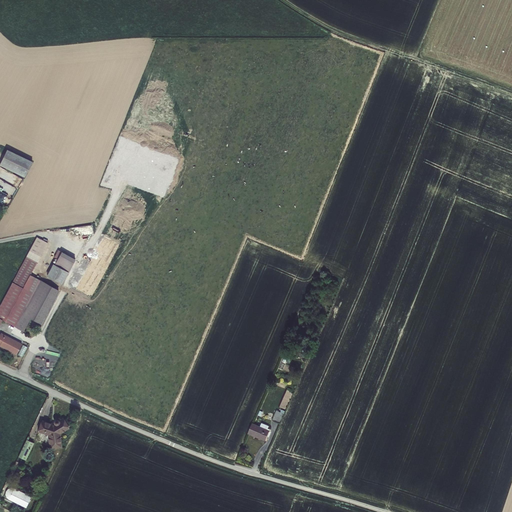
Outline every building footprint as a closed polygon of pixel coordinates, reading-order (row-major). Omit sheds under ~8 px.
[(35,166),(10,154),(1,168),(25,182),(35,166)] [(0,304),(0,317),(32,266),(36,269),(52,242),(40,236),(0,304)] [(66,281),(77,261),(63,254),(52,274),(66,281)] [(0,317),(0,324),(4,318),(23,329),(31,316),(42,322),(61,289),(43,279),(35,293),(25,287),(36,269),(32,266),(0,317)] [(19,345),(0,334),(0,347),(14,356),(19,345)] [(23,356),(28,346),(23,344),(19,354),(23,356)] [(283,416),(275,412),(271,421),(279,425),(283,416)] [(42,419),(37,428),(49,433),(50,445),(62,444),(60,432),(69,427),(64,417),(59,420),(58,419),(57,419),(56,419),(55,420),(55,422),(52,423),(42,419)] [(265,432),(266,427),(258,424),(257,428),(250,426),(247,435),(255,438),(255,437),(264,440),(268,433),(265,432)] [(35,442),(27,438),(18,456),(26,460),(35,442)] [(34,489),(17,481),(16,481),(14,481),(13,481),(12,481),(11,481),(10,482),(9,483),(9,484),(9,485),(8,486),(8,488),(9,488),(9,489),(10,491),(10,492),(11,492),(12,492),(29,501),(34,489)]
